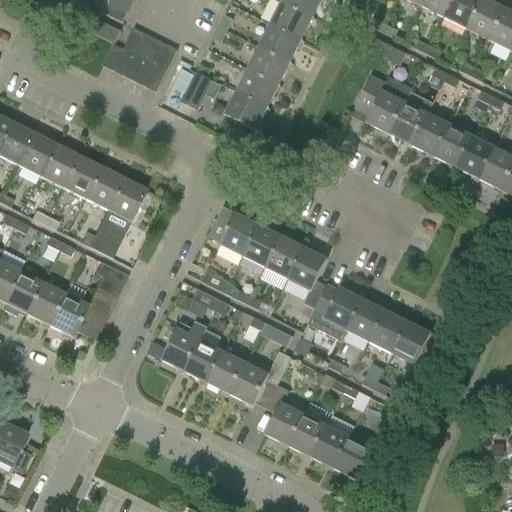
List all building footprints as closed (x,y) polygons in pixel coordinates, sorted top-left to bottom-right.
[(102,13),(107,2),(102,0),(81,0),(80,2),(102,13)] [(129,0),(108,0),(107,2),(128,13),(134,2),(129,0)] [(282,0),(281,3),(314,19),(323,0),(282,0)] [(404,0),(421,9),(425,0),(404,0)] [(425,0),(421,9),(444,20),(453,0),(425,0)] [(453,0),(444,20),(466,31),(482,0),(453,0)] [(485,0),(482,0),(466,31),(489,43),(505,10),(485,0)] [(96,24),(102,13),(80,2),(75,13),(96,24)] [(123,24),(128,13),(107,2),(102,13),(123,24)] [(314,19),(281,3),(270,25),(302,42),(314,19)] [(511,54),(511,53),(511,13),(505,10),(489,43),(511,54)] [(96,24),(75,13),(69,24),(91,35),(96,24)] [(219,28),(227,32),(233,21),(225,17),(219,28)] [(374,17),(369,28),(381,34),(384,26),(383,25),(384,22),(374,17)] [(115,46),(121,33),(99,21),(92,34),(115,46)] [(302,42),(270,25),(259,48),(291,64),(302,42)] [(392,39),(396,32),(384,26),(381,34),(392,39)] [(227,32),(219,28),(213,40),(221,44),(227,32)] [(123,51),(134,56),(145,35),(134,29),(123,51)] [(145,35),(134,56),(145,61),(155,40),(145,35)] [(155,40),(145,61),(155,67),(166,45),(155,40)] [(418,43),(414,50),(425,56),(429,48),(418,43)] [(112,45),(101,67),(112,72),(123,51),(112,45)] [(166,45),(155,67),(167,72),(177,51),(166,45)] [(247,71),(280,87),(291,64),(259,48),(247,71)] [(383,60),(399,68),(405,56),(389,48),(383,60)] [(437,62),(441,54),(429,48),(425,56),(437,62)] [(123,51),(112,72),(123,78),(134,56),(123,51)] [(145,61),(134,56),(123,78),(134,83),(145,61)] [(155,67),(145,61),(134,83),(144,88),(155,67)] [(463,65),(459,73),(471,79),(475,70),(463,65)] [(211,72),(200,66),(196,74),(207,79),(211,72)] [(167,72),(155,67),(144,88),(156,94),(167,72)] [(436,70),(428,86),(440,92),(441,90),(447,76),(436,70)] [(482,84),(486,76),(475,70),(471,79),(482,84)] [(236,93),(268,109),(280,87),(247,71),(236,93)] [(207,79),(196,74),(181,104),(196,112),(211,82),(207,80),(207,79)] [(441,90),(452,96),(455,89),(455,90),(459,82),(447,76),(441,90)] [(389,137),(406,104),(412,91),(389,79),(386,85),(371,77),(361,97),(376,104),(366,125),(389,137)] [(481,92),(474,108),(485,114),(489,107),(493,98),(481,92)] [(268,109),(236,93),(224,117),(256,133),(268,109)] [(489,107),(511,118),(511,117),(511,107),(493,98),(489,107)] [(406,104),(389,137),(412,148),(428,115),(406,104)] [(428,115),(412,148),(434,159),(450,126),(428,115)] [(0,143),(9,124),(0,119),(0,143)] [(9,124),(0,143),(0,160),(16,168),(32,135),(9,124)] [(450,126),(434,159),(457,170),(473,138),(450,126)] [(32,135),(16,168),(39,180),(55,147),(32,135)] [(473,138),(457,170),(480,182),(496,149),(473,138)] [(55,147),(39,180),(61,191),(77,158),(55,147)] [(502,193),(511,173),(511,157),(496,149),(480,182),(502,193)] [(77,158),(61,191),(83,202),(100,169),(77,158)] [(100,169),(83,202),(106,213),(123,180),(100,169)] [(511,173),(502,193),(511,198),(511,173)] [(94,238),(89,249),(112,261),(117,250),(106,244),(113,229),(118,232),(127,230),(146,192),(123,180),(106,213),(94,238)] [(0,207),(9,212),(14,203),(2,197),(0,200),(0,207)] [(55,203),(47,219),(42,228),(54,234),(59,225),(61,226),(69,210),(55,203)] [(208,239),(220,245),(218,247),(242,259),(258,226),(235,214),(233,219),(221,213),(208,239)] [(36,214),(31,223),(42,228),(47,219),(36,214)] [(5,217),(1,225),(13,231),(17,223),(5,217)] [(29,229),(17,223),(13,231),(25,237),(29,229)] [(258,226),(242,259),(265,270),(281,237),(258,226)] [(89,249),(94,238),(87,235),(81,245),(89,249)] [(287,282),(304,249),(281,237),(265,270),(287,282)] [(51,239),(46,248),(57,254),(62,245),(51,239)] [(69,260),(74,251),(62,245),(57,254),(69,260)] [(304,249),(287,282),(310,293),(304,306),(315,311),(327,288),(326,288),(316,283),(327,260),(304,249)] [(20,273),(0,263),(0,304),(4,306),(20,273)] [(102,278),(123,289),(128,278),(100,264),(94,275),(101,279),(102,278)] [(206,272),(201,283),(224,295),(230,283),(206,272)] [(15,318),(18,313),(26,317),(42,284),(20,273),(4,306),(2,311),(15,318)] [(123,289),(102,278),(101,279),(96,289),(117,300),(123,289)] [(240,293),(230,283),(224,295),(247,306),(250,299),(240,293)] [(42,284),(26,317),(49,329),(65,296),(42,284)] [(347,333),(363,301),(339,288),(338,290),(327,285),(326,288),(327,288),(315,311),(308,327),(342,344),(347,333)] [(117,300),(96,289),(91,300),(112,310),(117,300)] [(215,313),(221,302),(197,290),(192,302),(215,313)] [(72,340),(76,333),(81,322),(87,311),(89,308),(88,307),(87,307),(65,296),(49,329),(72,340)] [(259,312),(263,305),(250,299),(247,306),(259,312)] [(89,308),(87,311),(107,321),(112,310),(91,300),(88,307),(89,308)] [(363,301),(347,333),(369,344),(386,312),(363,301)] [(221,302),(215,313),(222,317),(228,306),(221,302)] [(87,311),(81,322),(101,332),(107,321),(87,311)] [(392,356),(408,323),(386,312),(369,344),(392,356)] [(266,325),(254,319),(250,328),(262,333),(266,325)] [(81,322),(76,333),(96,343),(101,332),(81,322)] [(408,323),(392,356),(386,366),(409,377),(414,367),(415,367),(419,360),(431,335),(408,323)] [(185,375),(206,332),(207,329),(195,324),(191,330),(180,325),(178,331),(161,363),(185,375)] [(206,332),(185,375),(207,386),(223,353),(216,350),(221,340),(206,332)] [(147,356),(160,363),(167,350),(154,343),(147,356)] [(230,397),(246,365),(223,353),(207,386),(230,397)] [(246,365),(230,397),(254,409),(256,405),(265,410),(277,387),(291,360),(284,356),(279,354),(271,371),(262,366),(259,371),(246,365)] [(328,369),(340,375),(344,367),(332,361),(328,369)] [(366,378),(362,385),(374,391),(377,384),(366,378)] [(336,382),(332,390),(343,396),(347,387),(336,382)] [(389,389),(379,385),(377,384),(374,391),(386,397),(389,389)] [(288,449),(305,416),(283,405),(289,393),(277,387),(265,410),(276,416),(265,437),(288,449)] [(355,401),(359,393),(347,387),(343,396),(355,401)] [(305,416),(288,449),(311,460),(327,427),(305,416)] [(334,471),(350,438),(354,429),(333,418),(328,427),(327,427),(311,460),(334,471)] [(31,457),(20,452),(27,438),(5,427),(0,435),(0,464),(22,476),(31,457)] [(350,438),(334,471),(357,483),(364,468),(376,474),(387,451),(375,445),(373,449),(350,438)]
